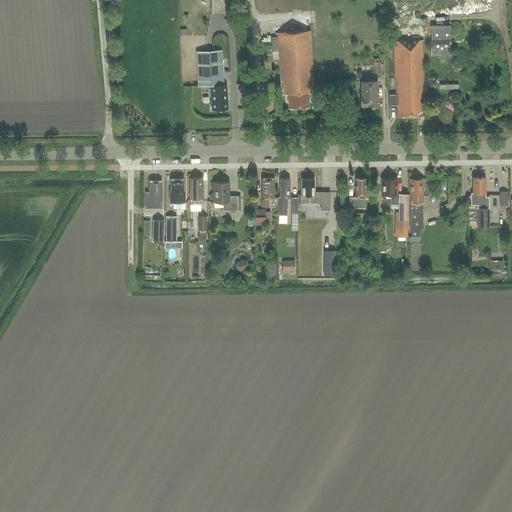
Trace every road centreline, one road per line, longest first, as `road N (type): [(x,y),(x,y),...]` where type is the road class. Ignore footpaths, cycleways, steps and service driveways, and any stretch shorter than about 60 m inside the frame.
road 1 (tertiary): [(261,146),(0,151)]
road 2 (tertiary): [(511,144),(261,146)]
road 3 (unknown): [(116,149),(98,0)]
road 4 (unclassified): [(261,146),(249,0)]
